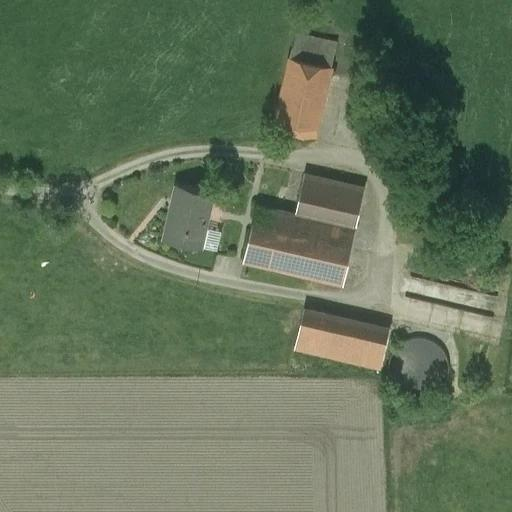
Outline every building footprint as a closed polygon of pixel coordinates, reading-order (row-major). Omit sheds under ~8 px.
[(337,42),(295,33),(274,125),(315,134),(331,65),(337,42)] [(364,187),(304,173),(295,212),(282,268),(343,282),(364,187)] [(213,192),(175,183),(163,238),(201,246),(213,192)] [(295,212),(256,203),(243,260),(282,268),(295,212)] [(451,210),(436,210),(436,227),(452,226),(451,210)] [(322,312),(304,307),(295,346),(313,351),(322,312)] [(372,323),(322,312),(313,351),(363,362),(372,323)] [(389,327),(372,323),(363,362),(381,366),(389,327)] [(422,336),(410,337),(400,342),(392,351),(389,363),(390,374),(396,383),(406,390),(418,392),(430,389),(440,382),(446,371),(447,359),(442,348),(434,340),(422,336)]
